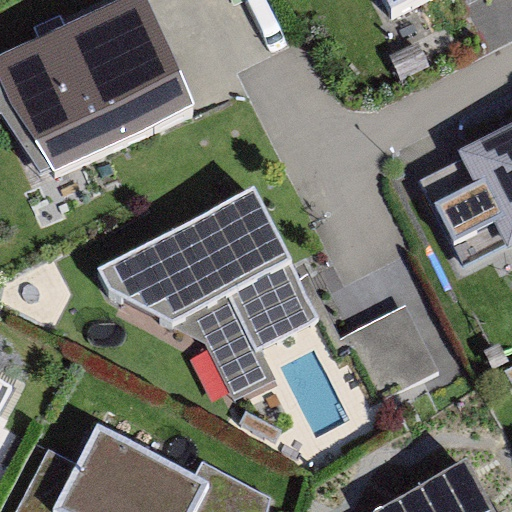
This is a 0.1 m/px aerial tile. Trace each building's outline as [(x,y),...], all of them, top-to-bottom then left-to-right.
[(215,116),(165,0),(151,0),(0,63),(0,81),(45,187),(215,116)] [(479,0),(396,0),(414,34),(479,0)] [(511,244),(511,145),(429,180),(464,264),(511,244)] [(317,352),(257,244),(107,325),(175,370),(234,338),(259,384),(317,352)] [(0,425),(23,379),(0,367),(0,511),(15,511),(39,464),(0,444),(0,425)] [(215,478),(114,423),(69,506),(79,511),(281,511),(291,496),(224,461),(215,478)] [(511,511),(511,507),(485,458),(384,511),(511,511)]
